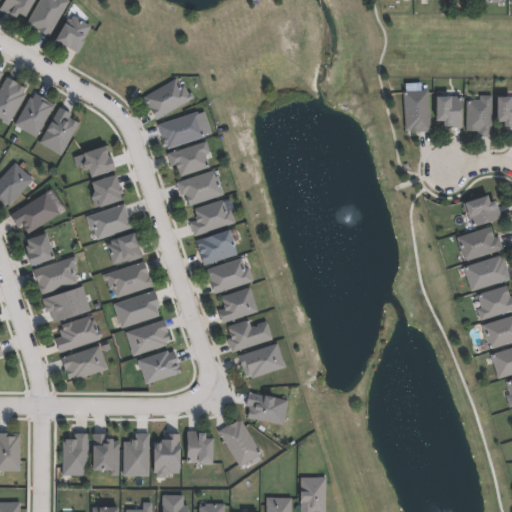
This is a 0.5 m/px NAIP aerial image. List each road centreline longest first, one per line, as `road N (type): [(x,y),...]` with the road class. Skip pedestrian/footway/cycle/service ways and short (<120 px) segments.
road 1 (residential): [(0,406),(169,407),(188,402),(207,380),(130,129),(109,106),(0,42)]
road 2 (residential): [(41,511),(36,375),(0,252)]
